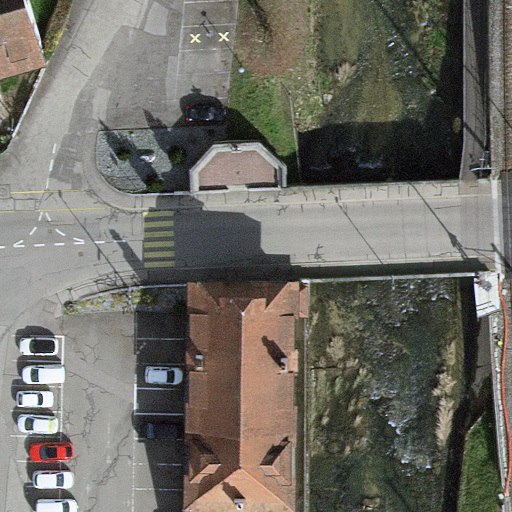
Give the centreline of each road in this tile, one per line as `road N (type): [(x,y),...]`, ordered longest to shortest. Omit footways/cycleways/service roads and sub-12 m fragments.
road 1 (residential): [(469,223),(44,242)]
road 2 (residential): [(44,242),(66,126),(112,0)]
